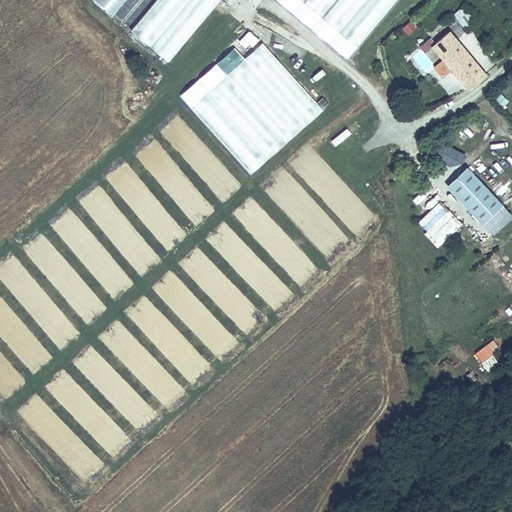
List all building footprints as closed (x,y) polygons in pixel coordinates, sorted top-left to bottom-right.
[(115,16),(128,0),(97,0),(97,1),(115,16)] [(156,0),(131,30),(168,60),(217,0),(156,0)] [(279,0),(349,56),(394,0),(279,0)] [(460,6),(453,16),(464,24),(472,14),(460,6)] [(411,19),(401,26),(407,34),(417,27),(411,19)] [(206,20),(190,37),(195,42),(211,25),(206,20)] [(437,43),(473,90),(479,86),(492,74),(456,29),(437,43)] [(184,93),(253,171),(321,110),(252,32),(184,93)] [(463,163),(464,147),(439,145),(438,161),(463,163)] [(511,153),(506,147),(501,151),(511,163),(511,162),(511,153)] [(488,217),(505,202),(473,166),(472,165),(455,181),(488,217)] [(439,199),(415,223),(439,246),(463,222),(439,199)] [(504,230),(511,221),(511,214),(510,213),(499,225),(504,230)] [(493,354),(501,347),(492,337),(473,353),(489,371),(500,361),(493,354)]
